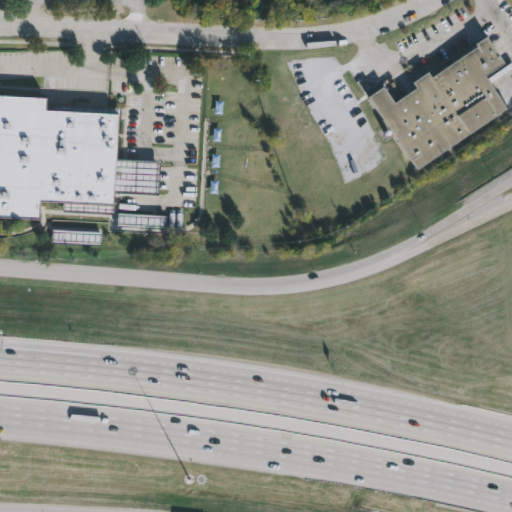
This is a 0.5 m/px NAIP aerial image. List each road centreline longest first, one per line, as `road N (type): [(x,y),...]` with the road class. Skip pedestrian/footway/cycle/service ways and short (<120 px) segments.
road 1 (motorway): [(0,387),(249,415),(511,470)]
road 2 (motorway): [(511,442),(232,386),(0,361)]
road 3 (motorway): [(0,413),(261,445),(511,494)]
road 4 (residential): [(434,0),(390,22),(292,40),(0,24)]
road 5 (secondary): [(371,264),(280,286),(0,267)]
road 6 (secondary): [(511,178),(371,264)]
